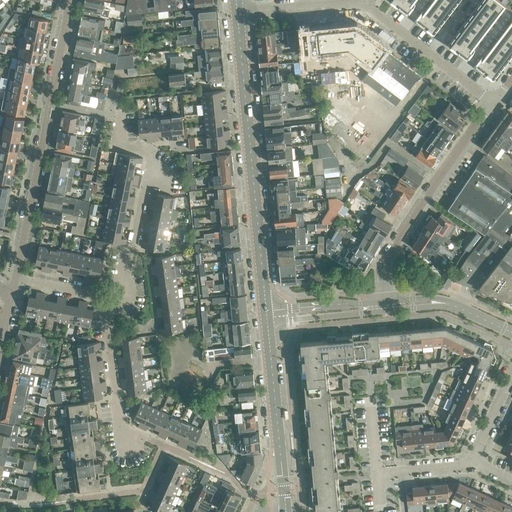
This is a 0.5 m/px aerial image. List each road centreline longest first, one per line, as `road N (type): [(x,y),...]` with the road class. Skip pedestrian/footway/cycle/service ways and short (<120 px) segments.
road 1 (tertiary): [(266,318),(236,14)]
road 2 (residential): [(14,279),(70,0)]
road 3 (residential): [(383,307),(385,265),(495,104)]
road 4 (residential): [(111,298),(124,286),(149,159),(114,143),(118,112)]
road 5 (tertiary): [(285,509),(266,318)]
road 6 (unclassified): [(495,104),(367,2)]
road 7 (residential): [(147,438),(118,426),(107,338),(111,298)]
road 8 (residential): [(469,464),(378,474),(373,414)]
road 9 (tertiary): [(511,332),(437,302),(383,307)]
road 10 (residential): [(236,14),(367,2)]
